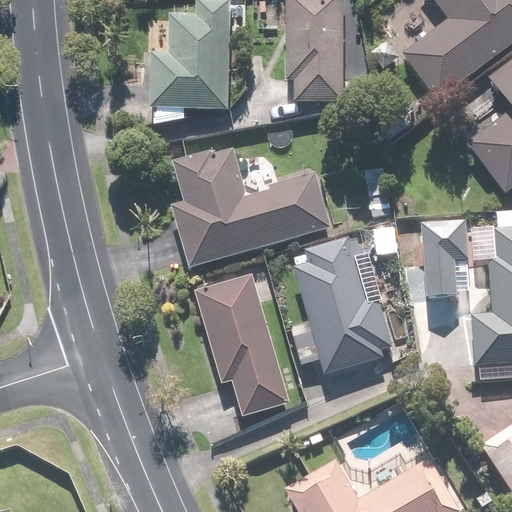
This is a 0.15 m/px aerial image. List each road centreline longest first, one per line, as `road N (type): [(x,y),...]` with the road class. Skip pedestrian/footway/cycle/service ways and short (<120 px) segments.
road 1 (tertiary): [(32,0),(54,185),(98,357)]
road 2 (tertiary): [(98,357),(161,511)]
